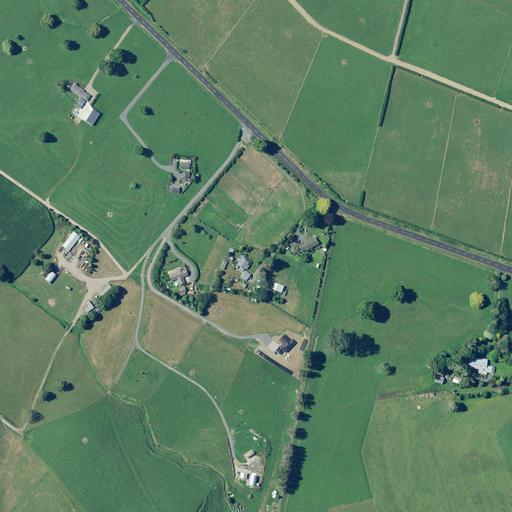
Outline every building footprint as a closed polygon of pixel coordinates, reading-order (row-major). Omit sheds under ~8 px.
[(77,85),(74,82),(69,89),(81,97),(77,103),(82,106),(86,100),(87,101),(90,96),(83,91),(84,90),(77,85)] [(181,162),(181,169),(185,169),(184,178),(190,179),(190,166),(189,166),(189,164),(187,164),(187,163),(181,162)] [(80,237),(73,232),(61,247),(68,252),(80,237)] [(318,244),(315,238),(312,239),(311,238),(298,246),(301,252),(304,250),(305,251),(318,244)] [(246,258),(242,256),(235,267),(239,269),(243,271),(244,269),(247,270),(252,262),(246,259),(246,258)] [(183,270),(182,268),(176,270),(177,272),(169,275),(171,281),(177,279),(179,285),(185,283),(183,277),(188,275),(186,269),(183,270)] [(57,276),(51,271),(45,279),(50,284),(57,276)] [(250,274),(245,271),(241,277),(246,281),(250,274)] [(284,286),(278,284),(275,290),(281,293),(284,286)] [(186,291),(184,287),(178,289),(180,296),(185,294),(184,292),(186,291)] [(94,308),(89,301),(86,303),(88,306),(84,309),(86,313),(94,308)] [(474,358),(474,359),(468,359),(467,368),(478,369),(478,373),(486,374),(487,372),(493,373),(494,367),(486,366),(487,359),(474,358)]
